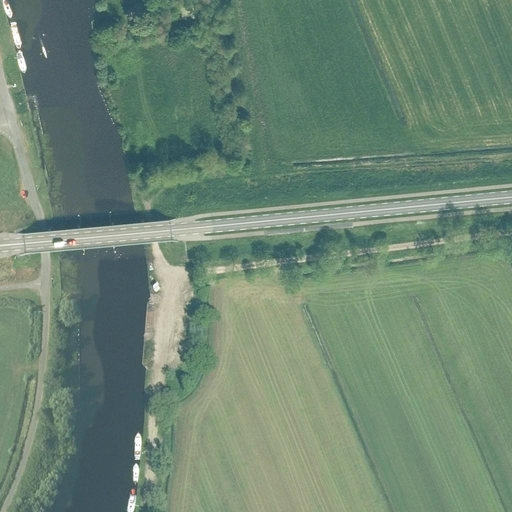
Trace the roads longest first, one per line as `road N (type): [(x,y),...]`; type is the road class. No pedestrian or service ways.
road 1 (primary): [(0,246),(511,196)]
road 2 (tertiary): [(2,511),(35,414),(45,308),(42,229),(12,124)]
road 3 (track): [(145,511),(165,296),(148,209),(166,182)]
road 4 (unclassified): [(511,231),(189,276)]
